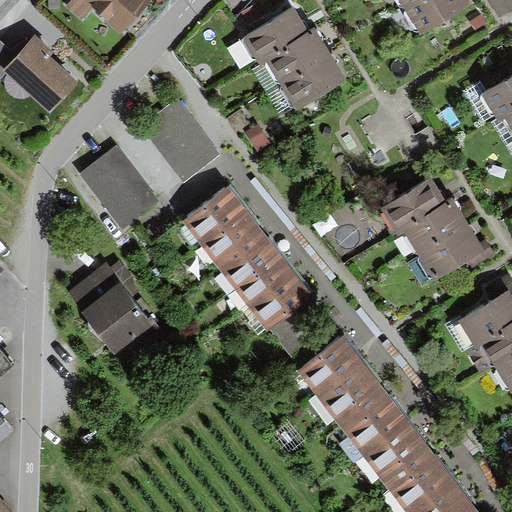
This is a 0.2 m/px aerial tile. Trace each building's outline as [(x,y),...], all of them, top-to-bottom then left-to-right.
[(122,34),(151,0),(150,0),(75,0),(69,8),(82,19),(92,8),(122,34)] [(401,0),(420,30),(470,1),(469,0),(401,0)] [(511,0),(488,0),(500,18),(511,10),(511,0)] [(263,17),(256,4),(240,13),(247,26),(263,17)] [(265,60),(294,109),(319,94),(347,77),(317,27),(310,31),(295,6),(240,38),(256,66),(265,60)] [(0,82),(9,74),(48,109),(72,83),(45,57),(49,54),(30,38),(23,46),(8,54),(0,47),(0,82)] [(508,116),(511,122),(511,78),(484,95),(495,114),(499,121),(508,116)] [(178,98),(141,127),(183,182),(221,154),(178,98)] [(239,133),(251,124),(241,109),(229,118),(239,133)] [(246,133),(258,152),(273,142),(260,124),(246,133)] [(119,144),(81,173),(123,228),(161,198),(119,144)] [(486,241),(481,245),(474,233),(460,207),(454,197),(445,202),(439,192),(431,178),(384,205),(398,231),(405,227),(436,280),(467,262),(471,270),(495,256),(486,241)] [(265,328),(314,290),(303,276),(293,264),(277,244),(261,224),(246,205),(229,183),(182,219),(265,328)] [(145,352),(164,337),(133,297),(141,291),(119,262),(111,268),(106,263),(85,279),(68,293),(118,354),(135,339),(145,352)] [(494,301),(459,325),(473,346),(466,350),(482,374),(493,367),(511,395),(511,277),(508,272),(485,287),(494,301)] [(296,370),(405,511),(477,511),(459,488),(448,473),(414,429),(405,417),(367,369),(358,356),(342,335),(296,370)] [(0,428),(7,422),(0,413),(0,377),(15,364),(0,346),(0,428)] [(0,511),(14,511),(0,495),(0,511)]
